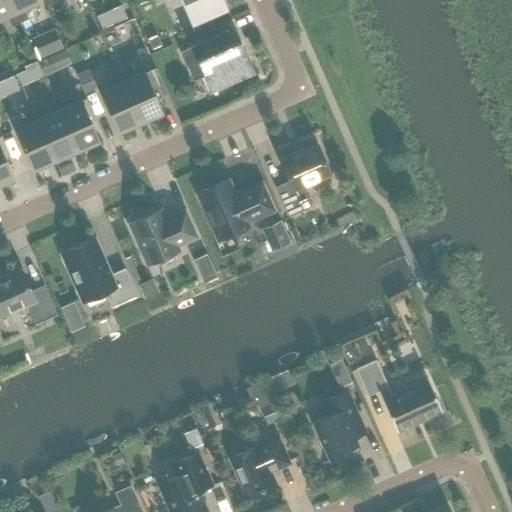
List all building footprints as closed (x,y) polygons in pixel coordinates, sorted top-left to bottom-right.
[(11,27),(19,23),(8,0),(0,0),(0,18),(6,16),(11,27)] [(35,0),(8,0),(19,23),(28,19),(23,8),(37,2),(35,0)] [(180,0),(191,23),(225,8),(220,0),(180,0)] [(120,6),(107,12),(112,24),(125,18),(122,11),(120,6)] [(112,24),(107,12),(97,16),(103,28),(112,24)] [(53,29),(44,33),(53,53),(62,48),(58,39),(53,29)] [(151,38),(147,40),(151,49),(161,45),(156,36),(154,37),(151,38)] [(209,91),(253,72),(239,42),(223,49),(218,36),(180,53),(192,82),(203,77),(209,91)] [(48,57),(37,62),(44,76),(55,71),(51,64),(48,57)] [(88,69),(75,75),(84,94),(96,88),(91,76),(90,75),(88,69)] [(125,69),(116,72),(139,122),(161,112),(144,73),(130,80),(125,69)] [(25,71),(16,74),(21,86),(30,82),(27,77),(25,71)] [(116,132),(139,122),(116,72),(108,76),(113,87),(99,93),(116,132)] [(62,96),(52,101),(57,112),(58,111),(75,150),(98,140),(80,101),(66,108),(62,96)] [(53,160),(75,150),(58,111),(57,112),(44,117),(39,106),(31,110),(53,160)] [(31,170),(53,160),(31,110),(23,114),(27,125),(13,131),(31,170)] [(302,188),(330,176),(316,144),(278,161),(288,182),(274,188),(287,217),(310,207),(302,188)] [(0,183),(13,178),(0,149),(0,183)] [(234,197),(227,180),(197,193),(218,241),(248,228),(246,223),(274,211),(261,183),(240,193),(240,194),(234,197)] [(164,221),(159,210),(129,223),(148,265),(177,252),(175,246),(194,238),(183,213),(164,221)] [(290,242),(280,220),(260,229),(270,251),(290,242)] [(109,276),(93,239),(61,253),(83,303),(104,293),(111,308),(136,297),(124,269),(109,276)] [(30,292),(21,271),(0,280),(0,317),(26,306),(34,325),(57,315),(44,286),(30,292)] [(145,281),(137,285),(143,299),(158,293),(151,278),(148,280),(145,281)] [(368,352),(362,338),(342,347),(348,360),(368,352)] [(366,396),(378,391),(397,432),(441,412),(427,380),(392,396),(375,359),(354,369),(366,396)] [(350,380),(343,366),(331,372),(338,386),(350,380)] [(330,460),(321,464),(322,465),(358,449),(353,438),(364,433),(346,391),(322,402),(328,416),(313,423),(330,460)] [(272,401),(258,407),(266,425),(282,418),(279,410),(274,400),(272,401)] [(257,446),(230,458),(247,498),(275,486),(269,473),(290,464),(278,439),(258,448),(257,446)] [(114,454),(112,455),(117,467),(124,463),(119,451),(116,453),(114,454)] [(177,475),(158,484),(170,511),(206,511),(197,492),(211,486),(196,453),(172,463),(177,475)] [(140,511),(130,487),(116,494),(121,505),(105,511),(140,511)]
